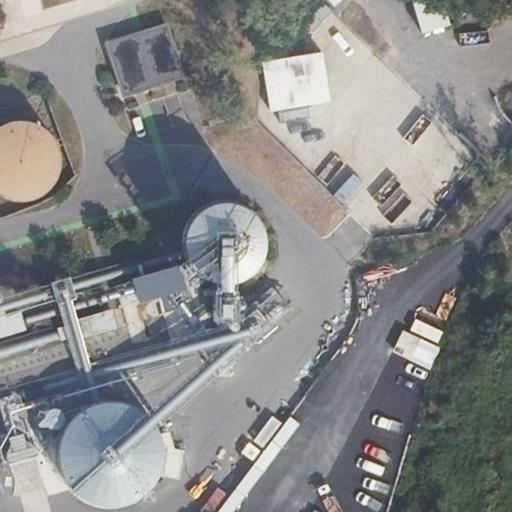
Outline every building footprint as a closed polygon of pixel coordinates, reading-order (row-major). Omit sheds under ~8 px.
[(168,23),(110,42),(126,93),(185,74),(168,23)] [(1,127),(0,127),(0,194),(1,196),(16,200),(28,200),(38,197),(46,191),(53,183),(58,174),(60,161),(58,148),(52,136),(42,127),(28,123),(16,121),(1,127)] [(265,253),(267,245),(267,241),(266,228),(262,220),(258,214),(248,205),(236,201),(228,199),(220,200),(212,202),(201,209),(195,216),(191,223),(188,231),(187,239),(187,243),(188,252),(194,263),(202,272),(210,276),(214,278),(222,280),(234,279),(243,277),(250,273),(256,267),(261,261),(265,253)] [(161,295),(166,314),(194,306),(182,263),(135,277),(142,301),(161,295)] [(136,467),(138,459),(138,455),(136,442),(133,434),(128,427),(118,419),(107,414),(99,413),(90,414),(82,416),(72,423),(65,429),(61,437),(59,444),(57,453),(57,457),(59,466),(64,477),(73,486),(80,490),(84,492),(92,494),(105,493),(113,491),(121,487),(127,481),(132,475),(136,467)]
